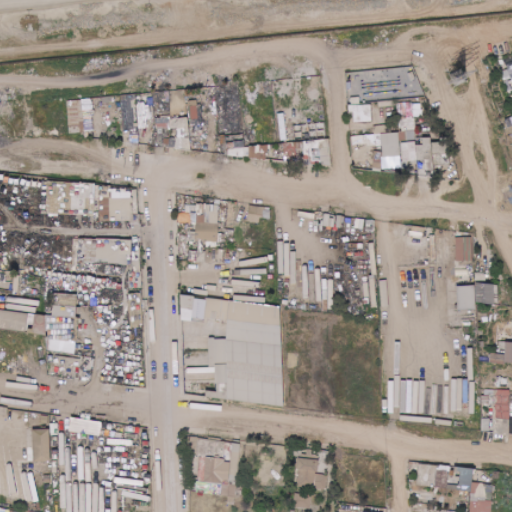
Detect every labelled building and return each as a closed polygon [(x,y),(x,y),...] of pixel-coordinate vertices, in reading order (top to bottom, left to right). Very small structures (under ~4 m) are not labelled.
[(497,60),(504,58),(506,63),(504,63),(504,64),(499,66),(497,60)] [(501,70),(507,68),(506,64),(511,61),(511,82),(510,78),(505,80),(501,70)] [(416,78),(411,80),(408,73),(413,71),(416,78)] [(265,81),(271,80),(276,124),(271,124),(271,121),(266,121),(265,109),(257,110),(256,91),(266,90),(265,81)] [(239,90),(240,100),(238,100),(239,111),(235,112),(236,119),(241,119),(241,130),(224,132),(223,121),(227,121),(226,117),(224,118),(224,110),(235,109),(234,99),(223,101),(221,90),(233,89),(233,90),(239,90)] [(162,91),(170,90),(170,101),(166,101),(166,99),(163,99),(162,91)] [(121,95),(136,93),(137,108),(135,109),(135,107),(132,107),(134,125),(138,124),(138,130),(131,131),(131,130),(124,131),(121,95)] [(102,97),(111,96),(112,102),(107,103),(103,104),(102,97)] [(360,103),(351,104),(350,97),(359,96),(360,103)] [(67,100),(82,98),(83,114),(84,131),(80,132),(69,133),(67,100)] [(82,98),(90,98),(92,113),(83,114),(82,98)] [(153,98),(154,107),(155,116),(139,117),(138,105),(148,105),(147,99),(153,98)] [(419,98),(420,107),(415,107),(415,109),(414,109),(414,116),(398,117),(397,103),(404,102),(412,102),(412,103),(414,103),(414,98),(419,98)] [(224,110),(223,110),(223,101),(234,99),(235,109),(224,110)] [(46,102),(56,101),(57,112),(47,113),(46,102)] [(190,119),(188,105),(197,104),(197,109),(199,109),(199,113),(198,113),(198,118),(190,119)] [(349,111),(348,106),(348,105),(371,104),(371,121),(355,122),(354,111),(350,111),(349,111)] [(170,106),(170,116),(155,117),(155,116),(154,107),(158,106),(167,105),(167,107),(170,106)] [(20,121),(20,108),(34,109),(35,130),(23,129),(22,121),(20,121)] [(92,113),(93,130),(88,130),(84,131),(83,114),(92,113)] [(415,116),(416,129),(416,130),(415,130),(402,131),(402,127),(399,128),(398,117),(414,116),(415,116)] [(168,127),(168,128),(156,128),(156,118),(168,117),(168,120),(168,127)] [(188,117),(189,127),(180,128),(176,128),(170,128),(170,127),(170,120),(170,118),(188,117)] [(391,132),(374,134),(373,126),(390,124),(391,132)] [(189,127),(189,131),(190,138),(176,136),(176,128),(180,128),(189,127)] [(415,130),(415,131),(415,133),(415,137),(416,140),(400,141),(399,132),(402,131),(415,130)] [(154,132),(154,146),(143,144),(143,142),(144,131),(154,132)] [(393,132),(393,138),(385,139),(385,144),(374,145),(374,142),(353,144),(352,136),(374,134),(391,132),(392,132),(393,132)] [(399,132),(400,141),(400,142),(402,162),(402,164),(402,165),(398,165),(395,166),(394,149),(395,149),(394,132),(398,132),(399,132)] [(176,136),(190,138),(191,150),(174,148),(175,138),(175,136),(176,136)] [(420,137),(421,137),(423,137),(423,138),(423,144),(416,145),(415,145),(415,142),(420,142),(420,137)] [(429,137),(431,137),(431,142),(432,153),(434,166),(434,169),(425,170),(424,160),(417,160),(416,145),(423,144),(423,138),(429,137)] [(327,138),(329,165),(304,162),(303,141),(327,138)] [(415,142),(415,145),(416,145),(417,160),(417,161),(408,161),(402,162),(400,142),(415,141),(415,142)] [(446,141),(449,150),(450,153),(444,153),(440,154),(440,153),(432,153),(431,142),(446,141)] [(261,145),(262,152),(257,153),(257,157),(229,154),(228,149),(261,145)] [(372,168),(374,150),(383,151),(382,169),(372,168)] [(432,153),(440,153),(440,154),(444,153),(450,153),(450,157),(450,166),(445,167),(445,166),(434,166),(432,153)] [(417,160),(424,160),(425,170),(434,169),(434,176),(434,177),(433,177),(419,175),(419,174),(418,171),(417,161),(417,160)] [(402,162),(408,161),(410,170),(402,171),(402,165),(402,164),(402,162)] [(434,177),(434,176),(434,169),(442,169),(442,178),(434,177)] [(110,217),(132,218),(133,192),(110,191),(110,217)] [(177,196),(179,196),(179,195),(182,195),(183,196),(193,196),(193,200),(194,200),(194,198),(202,198),(201,208),(194,207),(194,209),(193,209),(193,210),(186,210),(186,211),(177,211),(177,196)] [(269,210),(264,210),(263,218),(260,217),(259,222),(247,221),(249,205),(269,207),(269,210)] [(194,209),(201,209),(201,210),(202,210),(201,221),(200,221),(196,221),(196,224),(195,239),(193,239),(193,229),(190,229),(182,229),(182,222),(193,222),(193,210),(193,209),(194,209)] [(200,221),(201,221),(202,210),(212,211),(212,215),(217,215),(216,218),(219,218),(219,219),(222,219),(221,224),(219,224),(219,222),(218,222),(212,222),(212,223),(200,222),(200,221)] [(269,210),(271,210),(270,218),(263,218),(264,210),(269,210)] [(200,221),(200,222),(212,223),(212,222),(218,222),(219,222),(219,224),(218,242),(203,241),(196,241),(195,241),(195,239),(196,224),(196,221),(200,221)] [(193,239),(193,241),(187,241),(186,241),(186,242),(183,242),(183,241),(181,241),(182,229),(190,229),(193,229),(193,239)] [(447,230),(446,241),(441,241),(441,245),(436,245),(436,229),(447,230)] [(472,237),(472,246),(472,260),(456,261),(456,237),(462,237),(465,237),(472,237)] [(203,251),(206,251),(205,262),(195,261),(196,250),(198,250),(203,251)] [(267,256),(269,256),(269,278),(270,282),(275,281),(275,283),(267,284),(267,256)] [(295,290),(287,290),(286,269),(295,270),(295,290)] [(476,284),(485,285),(485,293),(485,303),(486,304),(477,304),(476,284)] [(466,309),(458,310),(456,286),(475,285),(476,309),(466,309)] [(332,303),(295,298),(296,291),(333,296),(332,303)] [(54,316),(76,317),(76,294),(54,293),(54,316)] [(485,293),(487,293),(487,294),(492,294),(493,295),(493,304),(486,304),(485,303),(485,293)] [(181,294),(195,296),(194,298),(192,319),(192,320),(182,319),(181,294)] [(205,299),(206,297),(230,300),(228,320),(205,317),(206,300),(205,299)] [(194,298),(205,299),(206,300),(205,317),(205,319),(201,318),(201,320),(192,319),(194,298)] [(228,320),(230,300),(280,307),(281,345),(226,340),(226,339),(228,320)] [(0,309),(28,313),(25,332),(0,328),(0,309)] [(35,314),(45,315),(46,330),(46,335),(27,332),(28,328),(33,329),(35,314)] [(45,315),(67,316),(65,340),(49,339),(48,339),(49,331),(46,330),(45,315)] [(226,340),(227,364),(215,364),(215,366),(209,367),(208,337),(215,337),(215,339),(226,339),(226,340)] [(281,345),(282,349),(284,406),(228,400),(227,383),(227,369),(227,364),(226,340),(281,345)] [(479,351),(488,352),(488,353),(487,358),(490,358),(490,363),(479,361),(479,351)] [(491,353),(494,353),(501,355),(504,355),(505,355),(504,362),(505,362),(504,364),(490,363),(490,358),(491,354),(491,353)] [(73,373),(53,370),(55,355),(81,359),(79,368),(74,367),(73,373)] [(215,366),(215,364),(227,364),(227,369),(227,383),(216,383),(215,383),(215,366)] [(511,377),(511,385),(498,386),(498,385),(495,385),(495,376),(511,377)] [(227,383),(228,400),(206,396),(205,390),(216,391),(216,383),(227,383)] [(489,396),(495,396),(495,390),(510,390),(510,421),(510,434),(494,432),(495,410),(493,406),(488,405),(488,404),(489,404),(489,396)] [(481,396),(485,396),(489,396),(489,404),(488,404),(481,404),(481,396)] [(0,407),(8,408),(7,415),(0,414),(0,407)] [(48,423),(40,422),(41,415),(48,416),(48,423)] [(481,419),(491,419),(491,422),(490,422),(490,431),(481,431),(481,419)] [(58,459),(57,423),(49,423),(51,459),(58,459)] [(50,428),(52,461),(34,461),(32,429),(50,428)] [(208,439),(220,441),(225,441),(223,458),(206,456),(206,457),(200,456),(196,455),(197,438),(198,438),(208,439)] [(232,443),(229,481),(229,484),(229,485),(222,484),(223,483),(224,459),(223,458),(225,441),(232,443)] [(232,443),(240,443),(237,484),(232,484),(232,482),(229,481),(232,443)] [(295,447),(312,449),(311,454),(318,455),(317,460),(298,458),(298,456),(294,455),(295,447)] [(200,456),(206,457),(204,482),(198,481),(198,477),(200,456)] [(206,457),(206,456),(223,458),(224,459),(223,483),(204,482),(206,457)] [(317,460),(319,460),(318,470),(318,471),(316,470),(300,469),(299,469),(297,468),(298,458),(317,460)] [(419,463),(437,465),(437,468),(434,487),(416,485),(418,470),(419,463)] [(455,467),(473,469),(473,473),(472,477),(472,481),(471,491),(471,492),(458,490),(459,485),(459,483),(460,476),(460,472),(456,472),(454,472),(454,471),(455,467)] [(437,468),(439,469),(449,470),(449,471),(448,475),(447,484),(446,488),(434,487),(437,468)] [(299,469),(300,469),(316,470),(316,471),(315,474),(317,475),(318,475),(324,475),(327,476),(326,490),(297,486),(299,469)] [(476,469),(482,470),(481,482),(476,482),(472,481),(472,477),(473,473),(475,474),(476,469)] [(454,471),(454,472),(456,472),(456,476),(460,476),(459,483),(455,482),(455,485),(447,484),(448,475),(451,475),(452,473),(453,473),(454,471)] [(492,471),(500,472),(499,483),(491,482),(492,471)] [(472,481),(476,482),(481,482),(493,484),(493,490),(493,495),(492,500),(478,499),(477,501),(470,501),(471,492),(471,491),(472,481)] [(232,484),(237,484),(243,484),(246,485),(245,490),(241,490),(241,495),(241,498),(235,497),(236,496),(228,496),(221,495),(222,484),(229,485),(229,484),(232,484)] [(312,495),(311,508),(294,507),(295,493),(312,495)] [(235,497),(235,504),(227,504),(228,496),(236,496),(235,497)] [(492,500),(491,511),(469,511),(470,501),(477,501),(478,499),(492,500)]
